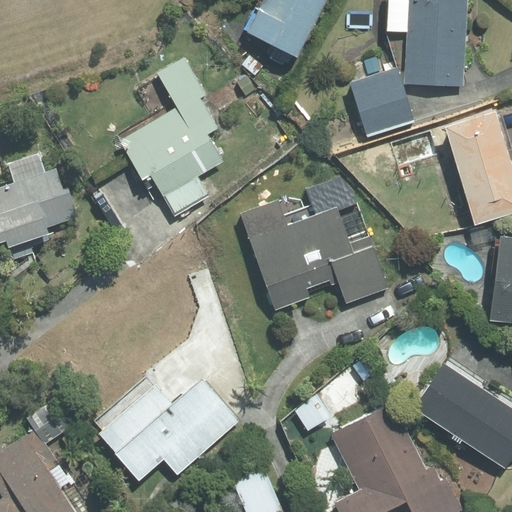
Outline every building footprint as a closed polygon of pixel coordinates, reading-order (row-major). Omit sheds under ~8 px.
[(247,26),(251,29),(250,31),(274,43),(269,51),(273,53),(271,57),(285,64),(286,61),(290,63),(296,51),(300,53),(327,0),(265,0),(263,6),(258,3),(247,26)] [(410,28),(407,81),(466,84),(469,0),(389,0),(388,27),(410,28)] [(177,106),(121,137),(150,188),(159,182),(176,212),(210,193),(199,175),(226,160),(211,130),(221,125),(204,95),(209,93),(187,54),(157,71),(177,106)] [(402,65),(353,79),(368,133),(417,120),(402,65)] [(511,151),(499,107),(450,121),(478,220),(511,210),(511,151)] [(17,179),(0,184),(0,238),(10,235),(17,256),(34,250),(32,243),(52,237),(50,230),(53,229),(51,224),(81,215),(71,184),(66,185),(60,166),(49,169),(43,149),(11,159),(17,179)] [(281,196),(242,210),(277,307),(311,295),(308,286),(331,278),(333,284),(340,281),(347,301),(391,286),(372,233),(352,240),(341,208),(361,201),(351,172),(310,186),(318,211),(289,221),(281,196)] [(511,232),(503,231),(493,316),(511,318),(511,232)] [(185,304),(160,325),(171,338),(196,317),(185,304)] [(234,306),(184,350),(209,378),(249,344),(234,306)] [(511,404),(447,359),(416,403),(506,466),(511,457),(511,404)] [(102,429),(101,430),(141,478),(166,457),(179,472),(242,419),(204,375),(174,400),(158,382),(155,385),(149,378),(97,422),(102,429)] [(320,390),(295,405),(309,429),(334,415),(320,390)] [(0,488),(5,496),(0,498),(0,511),(81,511),(52,467),(60,461),(47,441),(75,424),(57,397),(28,416),(36,428),(0,451),(0,488)] [(395,402),(334,432),(362,487),(336,500),(341,511),(382,511),(409,499),(415,511),(458,511),(463,510),(447,478),(442,481),(434,465),(428,468),(395,402)] [(264,460),(234,473),(250,511),(281,511),(286,510),(264,460)]
